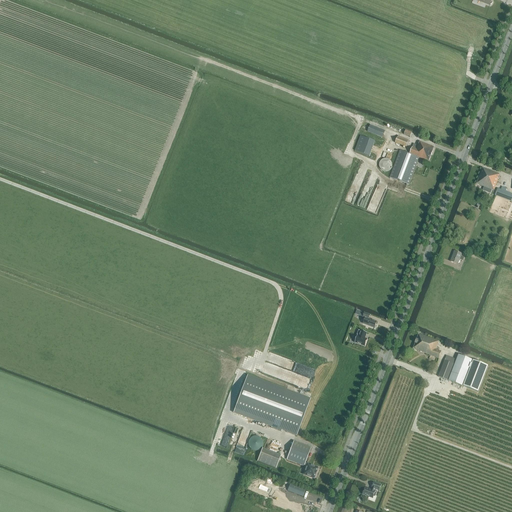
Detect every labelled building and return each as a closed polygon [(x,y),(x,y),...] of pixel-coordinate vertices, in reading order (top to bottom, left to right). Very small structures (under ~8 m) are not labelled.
[(370,125),(368,132),(383,138),(385,131),(370,125)] [(355,151),(369,156),(375,141),(360,136),(355,151)] [(406,147),(409,140),(398,136),(395,143),(406,147)] [(410,154),(400,150),(390,177),(409,185),(419,158),(429,162),(435,147),(420,142),(418,146),(414,144),(413,147),(410,154)] [(389,163),(388,161),(388,160),(387,159),(386,158),(384,158),(383,158),(382,158),(381,159),(380,160),(379,161),(379,163),(379,164),(379,165),(380,166),(382,167),(383,168),(384,168),(385,168),(386,167),(387,167),(388,166),(388,165),(389,164),(389,163)] [(477,184),(485,188),(494,191),(498,179),(499,174),(491,171),(483,168),(477,184)] [(511,193),(510,192),(509,193),(506,192),(507,189),(502,187),(501,190),(498,189),(495,195),(507,200),(511,201),(511,193)] [(464,258),(461,257),(462,254),(455,251),(451,262),(458,265),(460,260),(463,261),(464,258)] [(363,324),(375,328),(377,322),(369,319),(370,315),(363,312),(363,313),(356,310),(355,314),(365,318),(363,324)] [(361,331),(359,330),(357,336),(355,343),(365,347),(368,340),(365,338),(367,333),(361,331)] [(441,352),(436,350),(439,342),(419,334),(413,349),(424,354),(439,359),(441,352)] [(446,357),(451,359),(450,363),(454,364),(448,380),(458,384),(478,392),(481,384),(488,366),(458,355),(457,359),(447,356),(446,357)] [(439,377),(448,380),(454,364),(450,363),(451,359),(446,357),(439,377)] [(293,366),(310,373),(313,366),(295,359),(293,366)] [(308,374),(288,368),(286,375),(289,375),(288,377),(293,378),(292,380),(306,383),(308,374)] [(310,399),(248,376),(234,412),(272,427),(271,428),(281,432),(282,430),(296,436),(310,399)] [(261,441),(261,439),(260,438),(260,437),(259,436),(258,435),(257,434),(256,434),(254,433),(253,433),(251,434),(250,435),(249,435),(248,437),(247,438),(247,439),(246,440),(246,442),(247,443),(247,444),(248,446),(249,447),(251,447),(253,448),(255,448),(256,448),(258,447),(259,446),(260,445),(260,444),(261,442),(261,441)] [(311,448),(294,441),(287,460),(304,466),(306,467),(303,474),(314,478),(318,467),(308,463),(307,463),(305,463),(311,448)] [(281,455),(262,448),(257,461),(276,469),(281,455)] [(373,491),(365,488),(363,495),(373,499),(376,491),(376,490),(379,491),(381,486),(373,483),(372,488),(373,489),(373,491)] [(304,497),(306,490),(290,484),(288,491),(304,497)] [(272,502),(271,504),(279,508),(280,505),(279,504),(281,501),(282,502),(284,496),(277,493),(275,499),(274,502),(272,501),(272,502)] [(303,511),(306,506),(291,500),(288,508),(298,511),(303,511)]
